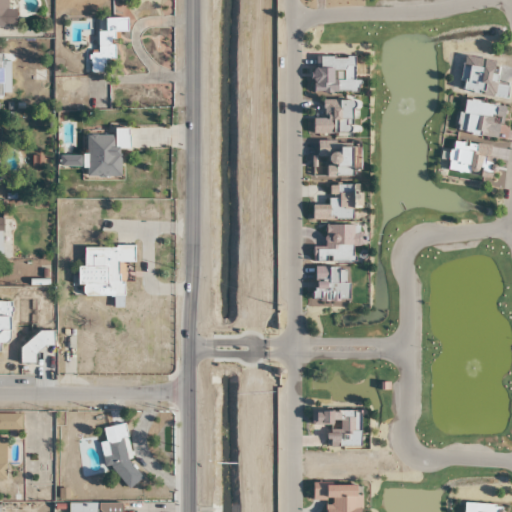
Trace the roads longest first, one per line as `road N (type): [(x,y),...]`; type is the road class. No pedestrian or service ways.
road 1 (residential): [(292,511),(296,148),(288,0)]
road 2 (tertiary): [(193,511),(193,0)]
road 3 (residential): [(511,228),(413,243),(405,280),(412,349),(404,438),(407,454),(423,461),(511,460)]
road 4 (residential): [(511,7),(511,228)]
road 5 (residential): [(289,15),(432,12),(485,0)]
road 6 (residential): [(0,394),(193,394)]
